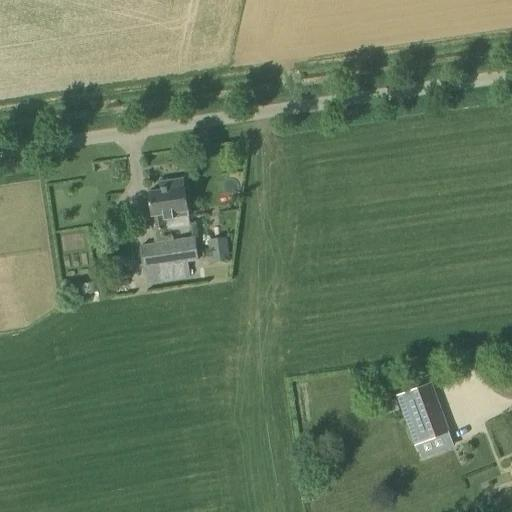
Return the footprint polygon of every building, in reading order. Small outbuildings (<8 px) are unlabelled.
[(153,232),(166,230),(165,221),(188,218),(183,180),(166,182),(167,190),(148,193),(153,232)] [(146,285),(189,278),(187,263),(198,262),(194,238),(140,246),(146,285)] [(226,240),(208,243),(212,266),(230,263),(226,240)] [(113,256),(114,277),(131,276),(129,255),(113,256)] [(421,438),(453,428),(436,377),(404,388),(421,438)] [(388,415),(399,411),(394,399),(383,403),(388,415)] [(453,448),(448,433),(416,445),(421,460),(453,448)]
